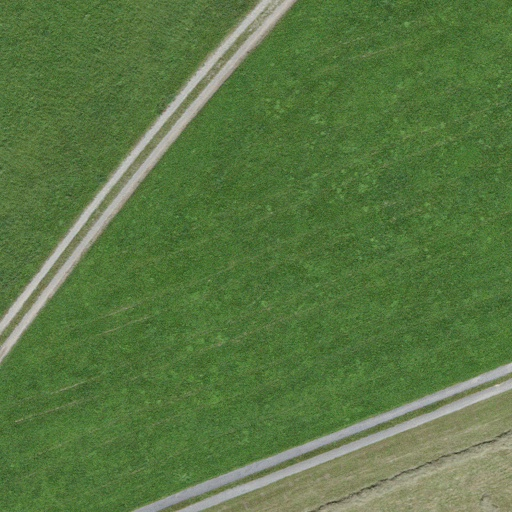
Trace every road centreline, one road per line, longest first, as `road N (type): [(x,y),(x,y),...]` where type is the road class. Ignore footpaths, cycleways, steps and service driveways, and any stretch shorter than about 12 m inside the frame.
road 1 (track): [(294,0),(239,55),(0,358)]
road 2 (track): [(171,511),(511,373)]
